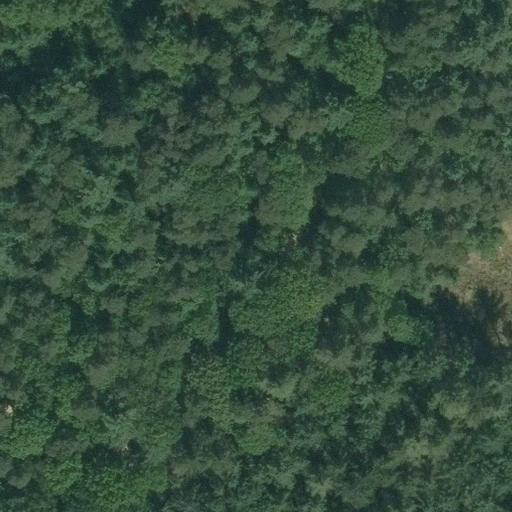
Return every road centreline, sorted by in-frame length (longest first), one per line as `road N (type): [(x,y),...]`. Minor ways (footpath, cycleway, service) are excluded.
road 1 (track): [(214,303),(352,108),(390,0)]
road 2 (track): [(511,343),(214,303)]
road 3 (track): [(37,511),(214,303)]
